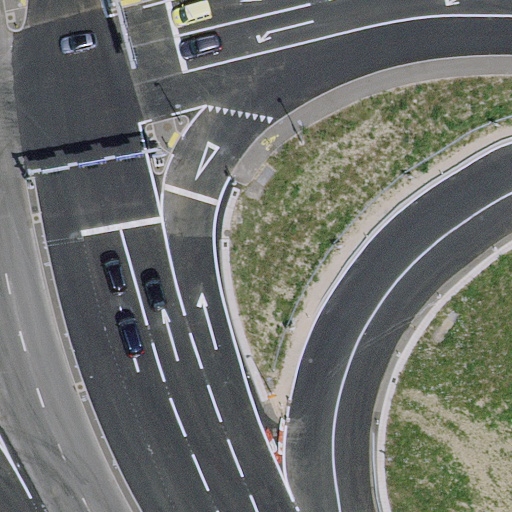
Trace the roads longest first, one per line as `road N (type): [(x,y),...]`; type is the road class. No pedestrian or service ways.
road 1 (secondary): [(136,343),(206,153),(279,66),(358,11)]
road 2 (primary): [(326,511),(328,397),(354,325),(401,258),(511,183)]
road 3 (secondary): [(77,77),(358,11)]
road 4 (primary): [(136,343),(105,231),(77,77)]
road 5 (primary): [(0,306),(69,511)]
road 6 (primary): [(222,511),(182,447),(136,343)]
